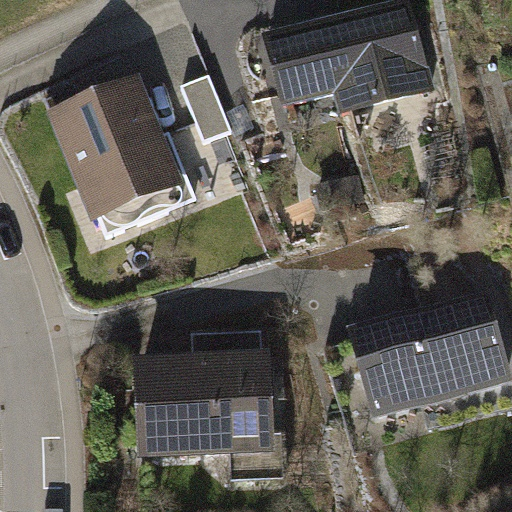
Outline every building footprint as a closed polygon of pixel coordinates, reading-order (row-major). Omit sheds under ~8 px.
[(398,0),(342,14),(261,35),(280,109),(333,96),(338,116),(436,91),(412,0),(398,0)] [(337,0),(342,14),(398,0),(337,0)] [(138,78),(46,115),(89,223),(181,187),(138,78)] [(182,97),(205,151),(234,139),(210,85),(182,97)] [(361,177),(328,184),(333,210),(366,203),(361,177)] [(511,380),(488,296),(348,336),(373,422),(511,382),(511,380)] [(193,359),(131,361),(135,462),(275,457),(271,356),(263,356),(262,334),(193,337),(193,359)]
